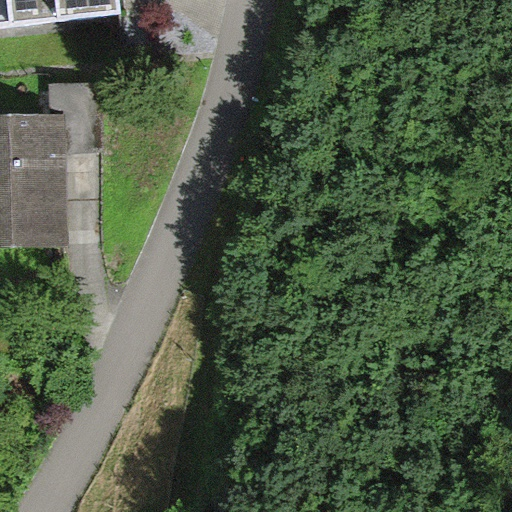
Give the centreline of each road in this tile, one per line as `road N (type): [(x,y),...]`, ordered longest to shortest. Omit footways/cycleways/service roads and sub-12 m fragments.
road 1 (residential): [(249,0),(216,126),(111,380),(34,511)]
road 2 (track): [(216,126),(219,263),(189,511)]
